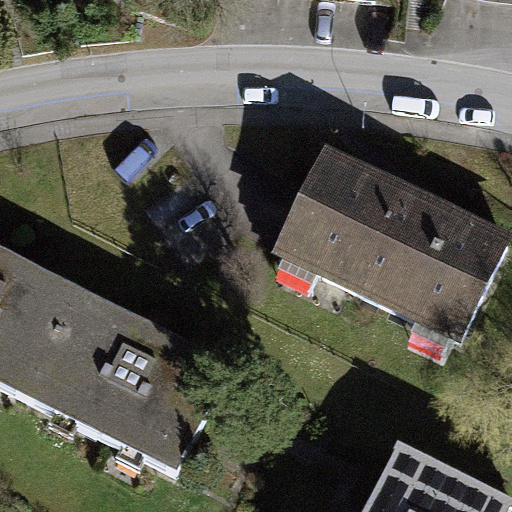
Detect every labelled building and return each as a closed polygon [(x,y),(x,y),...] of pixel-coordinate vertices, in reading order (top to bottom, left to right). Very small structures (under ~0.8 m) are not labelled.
[(325,162),(279,260),(459,345),(506,247),(325,162)] [(0,392),(24,404),(79,295),(0,256),(0,392)] [(230,369),(79,295),(24,404),(176,479),(230,369)] [(401,457),(371,511),(510,511),(511,511),(401,457)] [(221,511),(114,461),(89,511),(221,511)]
